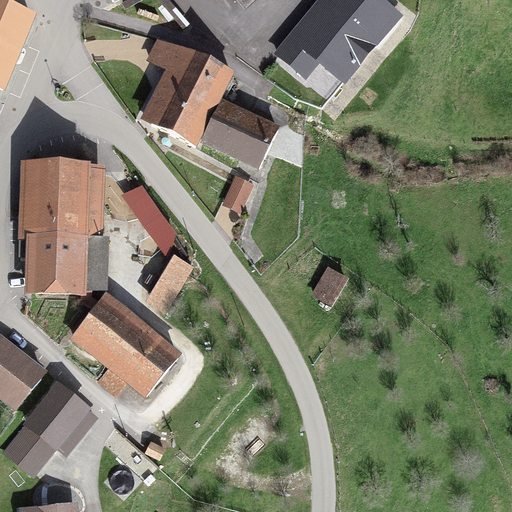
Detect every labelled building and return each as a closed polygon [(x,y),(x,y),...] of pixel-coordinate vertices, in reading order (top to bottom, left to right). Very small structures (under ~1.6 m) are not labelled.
[(227,0),(243,17),(261,0),(227,0)] [(0,14),(0,100),(30,27),(0,14)] [(200,153),(218,113),(231,85),(155,52),(148,69),(167,78),(141,136),(197,161),(200,153)] [(218,113),(200,153),(255,178),(273,138),(218,113)] [(26,310),(82,310),(82,251),(98,251),(99,179),(19,179),(19,249),(26,249),(26,310)] [(234,187),(223,211),(238,217),(248,193),(234,187)] [(328,283),(315,305),(329,313),(342,291),(328,283)] [(125,307),(91,345),(159,406),(194,367),(125,307)] [(0,354),(0,408),(16,420),(42,385),(0,354)] [(51,395),(23,431),(63,463),(91,426),(51,395)]
